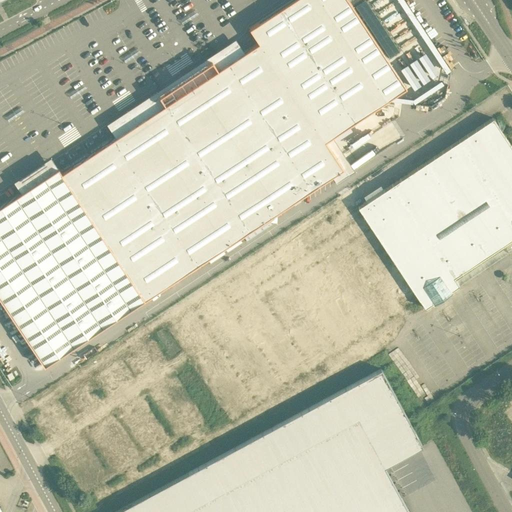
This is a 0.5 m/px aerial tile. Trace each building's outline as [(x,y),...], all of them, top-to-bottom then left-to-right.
[(0,297),(45,365),(331,175),(336,182),(348,174),(345,169),(342,164),(341,165),(339,161),(337,158),(325,140),(385,101),(386,100),(406,87),(348,0),(292,0),(249,28),(251,30),(259,42),(244,52),(218,69),(212,60),(196,70),(159,95),(126,117),(132,126),(116,137),(62,173),(59,168),(54,171),(47,175),(32,185),(21,192),(0,206),(0,297)] [(218,69),(244,52),(236,40),(195,67),(159,90),(107,125),(116,137),(132,126),(126,117),(169,89),(196,70),(212,60),(218,69)] [(366,201),(358,206),(364,215),(419,299),(423,304),(424,307),(432,302),(433,304),(452,290),(452,289),(458,285),(453,277),(511,238),(511,146),(508,140),(493,117),(366,201)] [(17,185),(21,192),(26,189),(59,168),(53,160),(52,158),(15,183),(17,185)] [(408,511),(383,465),(421,444),(408,420),(380,368),(113,511),(408,511)]
